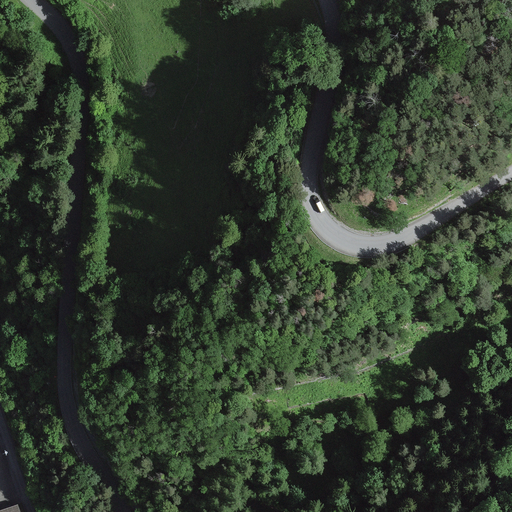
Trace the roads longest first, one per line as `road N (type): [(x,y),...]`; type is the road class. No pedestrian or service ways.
road 1 (unclassified): [(123,511),(75,431),(64,389),(82,82),(68,36),(34,0)]
road 2 (unclassified): [(328,0),(333,33),(308,172),(311,201),(328,229),(361,246),(389,244),(511,174)]
